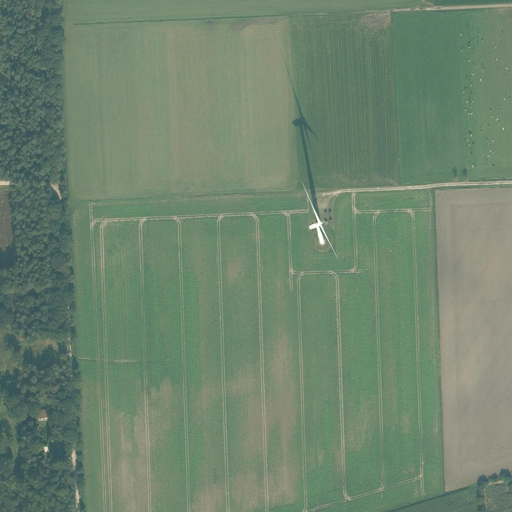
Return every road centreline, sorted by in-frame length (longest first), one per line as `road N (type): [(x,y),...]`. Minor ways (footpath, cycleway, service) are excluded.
road 1 (track): [(57,189),(74,456)]
road 2 (track): [(511,183),(320,190),(321,207)]
road 3 (track): [(50,0),(57,189)]
